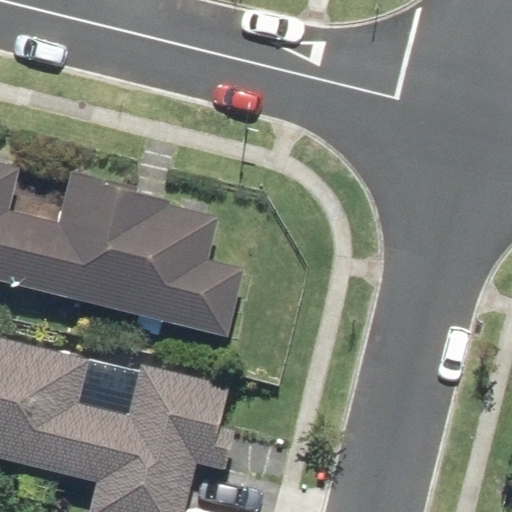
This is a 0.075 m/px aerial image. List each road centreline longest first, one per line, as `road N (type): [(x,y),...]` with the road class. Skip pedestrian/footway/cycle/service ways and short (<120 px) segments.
road 1 (residential): [(462,117),(36,0)]
road 2 (residential): [(462,117),(367,511)]
road 3 (residential): [(492,0),(462,117)]
